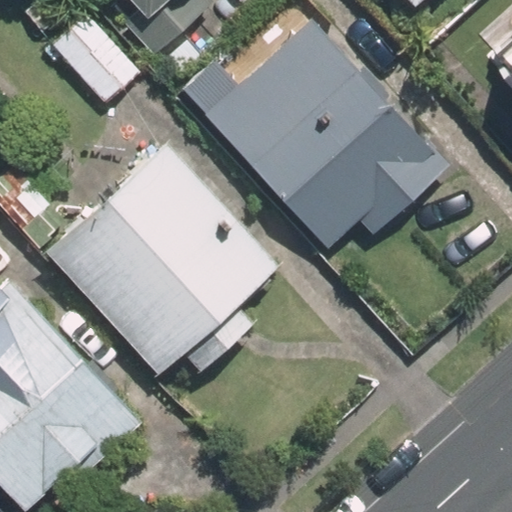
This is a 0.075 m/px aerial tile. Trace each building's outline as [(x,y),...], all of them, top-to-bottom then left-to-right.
[(44,34),(75,6),(69,0),(33,0),(23,10),(44,34)] [(121,0),(132,12),(119,22),(148,54),(207,0),(121,0)] [(106,100),(138,71),(85,11),(52,42),(106,100)] [(215,55),(180,87),(324,246),(356,217),(370,234),(446,164),(309,14),(238,79),(215,55)] [(511,56),(496,71),(511,88),(511,56)] [(202,364),(254,317),(236,298),(278,260),(163,135),(47,241),(161,366),(184,344),(202,364)] [(0,474),(27,504),(67,468),(76,477),(140,419),(10,276),(0,284),(0,474)]
